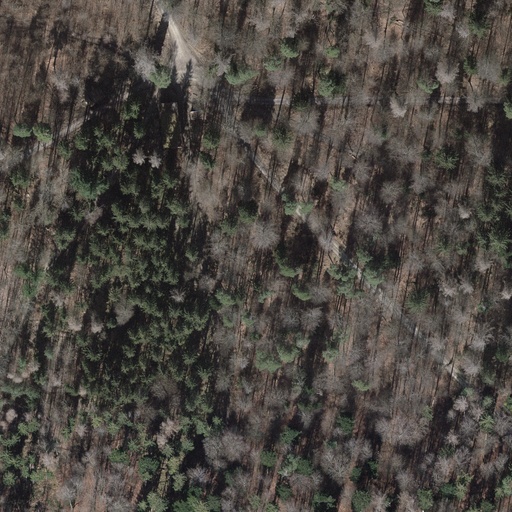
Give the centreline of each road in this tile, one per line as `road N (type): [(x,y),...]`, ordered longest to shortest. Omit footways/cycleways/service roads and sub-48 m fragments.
road 1 (track): [(174,511),(215,436),(222,405),(201,304),(175,58)]
road 2 (track): [(511,435),(351,268),(208,85)]
road 3 (track): [(0,355),(33,272),(97,163),(180,49)]
road 4 (track): [(208,85),(247,101),(511,104)]
road 5 (track): [(511,227),(247,101)]
road 6 (track): [(162,75),(112,93),(0,169)]
